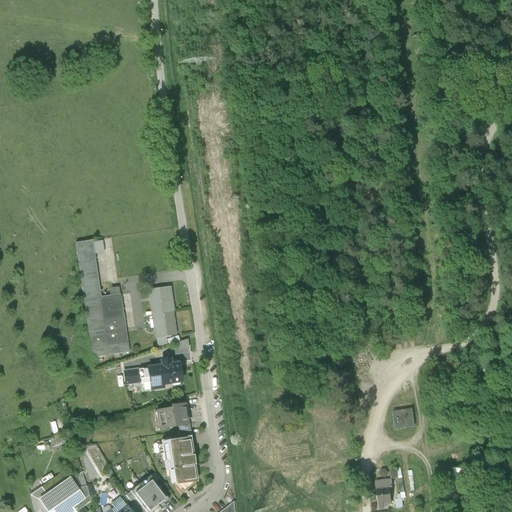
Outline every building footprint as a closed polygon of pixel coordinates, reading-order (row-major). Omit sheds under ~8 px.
[(92,241),(75,244),(93,357),(129,351),(121,295),(101,298),(92,241)] [(170,289),(151,291),(157,338),(176,335),(170,289)] [(180,342),(178,336),(167,340),(169,345),(180,342)] [(148,369),(150,377),(151,391),(164,389),(164,386),(184,383),(181,365),(171,366),(170,359),(161,361),(162,367),(148,369)] [(511,359),(435,368),(436,379),(511,371),(511,359)] [(150,377),(148,369),(139,370),(140,379),(150,377)] [(140,379),(139,370),(125,372),(126,383),(133,382),(133,380),(140,379)] [(158,411),(161,429),(178,426),(188,425),(185,404),(171,407),(171,409),(158,411)] [(415,428),(413,410),(393,412),(396,430),(415,428)] [(63,418),(54,421),(56,431),(66,429),(63,418)] [(191,437),(190,431),(179,432),(177,433),(178,439),(189,437),(191,437)] [(166,441),(173,486),(179,494),(195,483),(196,482),(189,437),(178,439),(166,441)] [(56,438),(49,441),(53,448),(60,446),(56,438)] [(141,450),(131,453),(133,458),(142,455),(141,450)] [(511,476),(511,463),(440,471),(441,481),(447,481),(447,483),(511,476)] [(398,470),(379,471),(380,479),(398,477),(398,470)] [(42,488),(47,496),(70,479),(64,472),(42,488)] [(168,501),(149,476),(126,495),(139,511),(141,511),(144,510),(145,511),(153,511),(158,511),(165,507),(163,505),(168,501)] [(47,496),(39,502),(45,511),(51,511),(53,511),(75,511),(73,508),(85,500),(77,490),(70,479),(47,496)] [(376,482),(377,491),(393,489),(392,480),(376,482)] [(94,495),(91,485),(86,487),(89,497),(94,495)] [(86,487),(77,490),(85,500),(73,508),(75,511),(78,511),(83,509),(91,502),(89,497),(86,487)] [(45,511),(39,502),(47,496),(42,488),(30,496),(34,511),(45,511)] [(393,492),(393,489),(377,491),(379,511),(384,510),(384,505),(392,504),(391,492),(393,492)] [(115,509),(110,511),(131,511),(120,498),(111,505),(115,509)] [(234,511),(233,503),(222,511),(234,511)]
